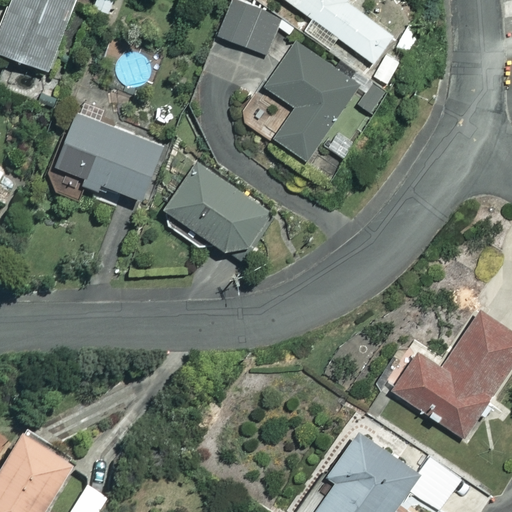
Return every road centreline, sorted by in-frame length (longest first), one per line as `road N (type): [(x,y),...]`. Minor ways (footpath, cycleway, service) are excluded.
road 1 (residential): [(463,140),(417,215),(309,308),(256,324),(0,331)]
road 2 (residential): [(476,0),(478,63),(463,140)]
